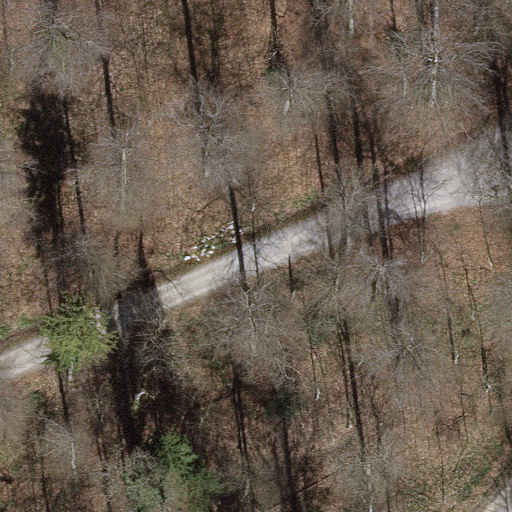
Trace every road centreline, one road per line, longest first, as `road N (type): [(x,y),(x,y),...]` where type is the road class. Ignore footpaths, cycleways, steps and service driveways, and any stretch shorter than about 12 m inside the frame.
road 1 (track): [(382,199),(0,370)]
road 2 (track): [(511,134),(382,199)]
road 3 (track): [(511,188),(382,199)]
